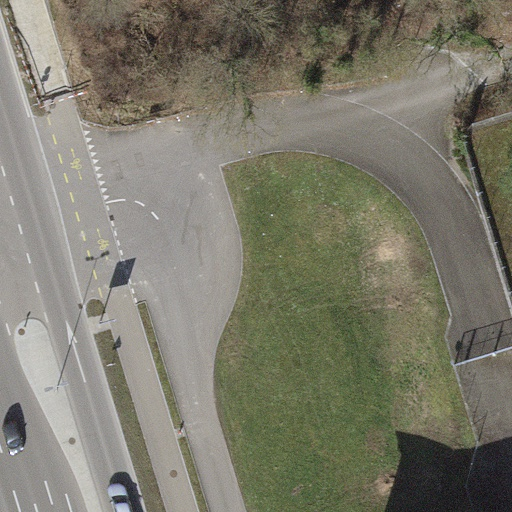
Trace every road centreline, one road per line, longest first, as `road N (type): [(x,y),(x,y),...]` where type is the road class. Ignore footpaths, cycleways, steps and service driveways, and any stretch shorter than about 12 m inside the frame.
road 1 (primary): [(124,511),(0,108)]
road 2 (track): [(511,64),(335,126)]
